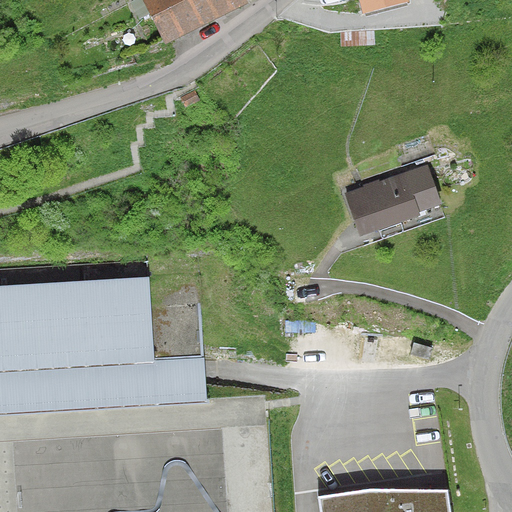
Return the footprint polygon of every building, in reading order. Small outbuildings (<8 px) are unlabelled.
[(238,4),(236,0),(143,0),(163,40),(238,4)] [(400,0),(357,0),(360,12),(401,4),(400,0)] [(195,90),(181,98),(186,107),(200,100),(195,90)] [(422,172),(345,196),(358,235),(412,219),(410,213),(433,206),(422,172)] [(142,284),(0,293),(0,411),(203,397),(201,360),(148,364),(142,284)] [(372,489),(320,498),(321,511),(449,511),(446,491),(372,489)]
